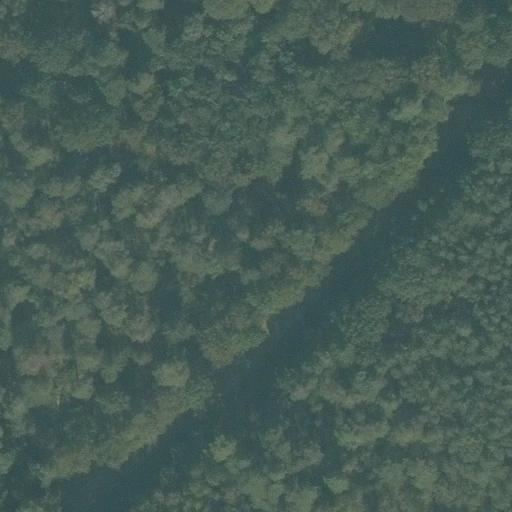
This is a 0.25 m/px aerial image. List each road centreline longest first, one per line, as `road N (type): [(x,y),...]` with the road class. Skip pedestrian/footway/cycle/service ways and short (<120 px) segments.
road 1 (unclassified): [(71,511),(309,291),(511,55)]
road 2 (unknown): [(309,291),(278,207),(229,176),(0,114)]
road 3 (unknown): [(197,403),(268,511)]
